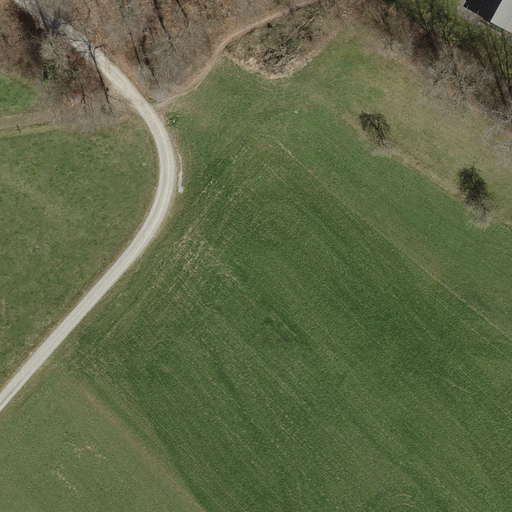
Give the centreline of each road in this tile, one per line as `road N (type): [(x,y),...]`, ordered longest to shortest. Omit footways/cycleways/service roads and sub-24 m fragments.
road 1 (track): [(26,0),(147,108),(166,151),(167,185),(136,248),(0,401)]
road 2 (track): [(0,123),(141,102)]
